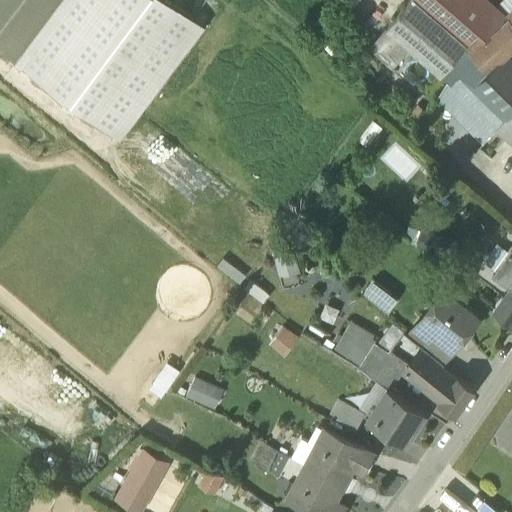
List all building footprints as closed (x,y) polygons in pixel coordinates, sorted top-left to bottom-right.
[(0,0),(0,55),(12,65),(60,0),(0,0)] [(158,0),(79,0),(25,73),(110,136),(193,25),(158,0)] [(467,46),(413,0),(411,0),(386,29),(409,50),(441,77),(466,48),(467,46)] [(413,0),(467,46),(478,33),(484,38),(504,20),(495,12),(480,0),(413,0)] [(502,6),(495,12),(504,20),(509,15),(508,14),(507,14),(509,13),(502,6)] [(504,20),(484,38),(478,33),(467,46),(466,48),(487,69),(504,53),(505,54),(511,47),(511,18),(509,15),(504,20)] [(386,29),(369,49),(392,68),(409,50),(386,29)] [(504,120),(470,87),(487,69),(466,48),(441,77),(447,82),(443,88),(491,136),(497,128),(504,120)] [(487,69),(470,87),(504,120),(511,109),(511,62),(505,54),(504,53),(487,69)] [(439,100),(426,122),(432,128),(441,112),(439,111),(444,103),(439,100)] [(511,109),(504,120),(497,128),(509,139),(511,141),(511,109)] [(491,136),(480,149),(492,160),(509,139),(497,128),(491,136)] [(492,160),(480,149),(472,158),(485,169),(492,160)] [(511,245),(492,274),(510,287),(511,284),(511,245)] [(274,259),(284,285),(305,278),(295,252),(274,259)] [(454,264),(447,273),(459,282),(466,276),(454,264)] [(364,294),(388,313),(398,300),(373,282),(364,294)] [(511,284),(510,287),(501,299),(511,307),(511,284)] [(244,293),(262,306),(267,299),(249,285),(244,293)] [(442,290),(408,334),(443,362),(461,340),(478,318),(442,290)] [(511,325),(511,307),(501,299),(497,306),(492,312),(511,327),(511,325)] [(359,369),(374,345),(378,339),(352,323),(342,339),(333,353),(359,369)] [(270,348),(283,357),(297,336),(283,327),(270,348)] [(430,355),(404,333),(396,342),(397,347),(391,355),(407,365),(410,362),(417,371),(430,355)] [(374,345),(359,369),(373,377),(388,354),(374,345)] [(388,354),(373,377),(387,389),(391,391),(398,380),(407,365),(391,355),(388,354)] [(430,355),(417,371),(410,362),(407,365),(398,380),(414,393),(408,402),(425,413),(446,428),(461,407),(473,391),(430,355)] [(155,383),(167,392),(181,372),(168,363),(155,383)] [(217,410),(225,389),(195,378),(187,399),(217,410)] [(387,389),(367,420),(405,444),(425,413),(408,402),(391,391),(387,389)] [(366,413),(339,399),(329,417),(356,431),(366,413)] [(374,452),(325,427),(306,464),(341,482),(344,476),(348,478),(354,466),(364,471),(374,452)] [(146,453),(119,501),(134,510),(161,461),(146,453)] [(295,467),(274,457),(265,477),(285,487),(295,467)] [(341,482),(306,464),(288,499),(312,511),(343,511),(346,506),(336,501),(342,490),(338,487),(341,482)]
